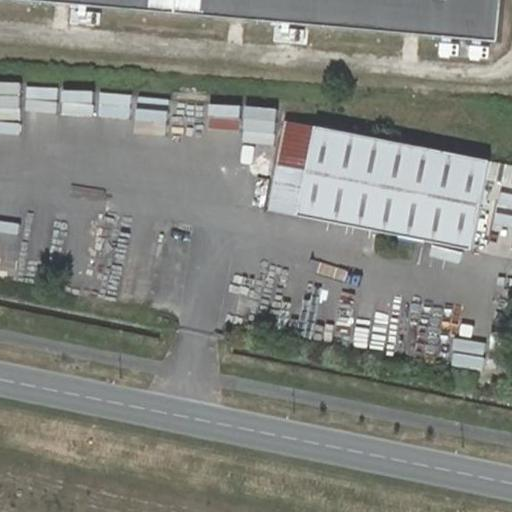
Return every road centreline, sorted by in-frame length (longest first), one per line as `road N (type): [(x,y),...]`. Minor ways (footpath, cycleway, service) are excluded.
road 1 (tertiary): [(0,381),(511,486)]
road 2 (track): [(0,30),(511,67)]
